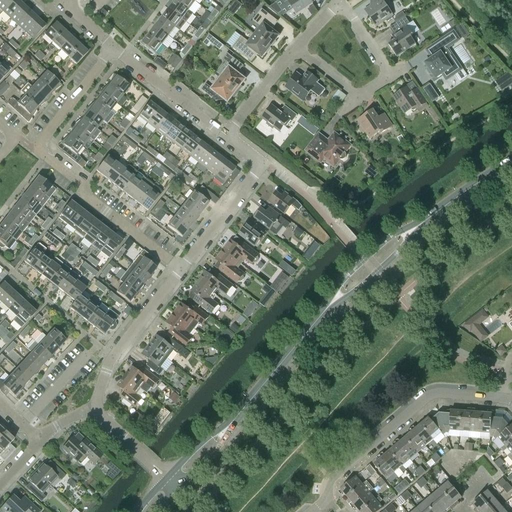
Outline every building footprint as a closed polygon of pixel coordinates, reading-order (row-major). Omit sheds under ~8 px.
[(0,0),(0,9),(3,12),(13,0),(0,0)] [(10,19),(23,5),(16,0),(13,0),(3,12),(10,19)] [(175,0),(175,1),(189,11),(195,2),(192,0),(175,0)] [(286,0),(296,14),(312,3),(310,0),(286,0)] [(365,11),(376,27),(386,20),(387,22),(393,19),(391,17),(393,16),(387,8),(389,6),(386,1),(384,0),(369,0),(373,5),(365,11)] [(193,15),(189,11),(175,1),(169,9),(187,23),(193,15)] [(269,8),(277,14),(281,12),(275,3),(269,8)] [(10,19),(18,26),(30,12),(23,5),(10,19)] [(317,12),(313,6),(308,10),(312,15),(317,12)] [(187,23),(169,9),(162,18),(175,28),(180,32),(187,23)] [(230,9),(227,12),(233,17),(236,13),(230,9)] [(102,18),(106,14),(102,10),(98,14),(102,18)] [(273,47),(276,42),(275,41),(279,36),(271,30),(277,22),(262,10),(253,21),(261,27),(255,35),(271,47),(271,46),(273,47)] [(18,26),(25,33),(38,19),(30,12),(18,26)] [(396,24),(405,17),(402,13),(395,18),(395,19),(393,20),(396,24)] [(175,28),(162,18),(155,26),(169,37),(175,28)] [(388,44),(397,57),(416,44),(411,37),(413,35),(406,26),(410,24),(406,18),(389,29),(393,34),(391,35),(394,40),(388,44)] [(38,19),(25,33),(33,40),(45,26),(38,19)] [(451,29),(457,25),(454,20),(448,24),(451,29)] [(63,27),(58,21),(44,35),(52,43),(64,31),(62,29),(63,27)] [(462,25),(456,29),(463,39),(469,35),(462,25)] [(149,35),(162,45),(169,37),(155,26),(149,35)] [(210,32),(217,37),(221,31),(215,26),(210,32)] [(72,38),(73,36),(72,35),(67,31),(65,32),(64,31),(52,43),(60,50),(72,38)] [(460,41),(454,31),(425,50),(431,59),(425,64),(427,68),(427,71),(429,75),(433,75),(435,79),(444,74),(447,78),(454,73),(451,69),(458,64),(448,49),(460,41)] [(162,45),(149,35),(142,44),(148,49),(148,51),(148,54),(150,55),(153,55),(155,54),(162,45)] [(271,47),(255,35),(249,43),(241,37),(232,48),(248,60),(254,52),(262,58),(266,53),(267,54),(271,49),(270,48),(271,47)] [(78,44),(78,42),(75,37),(73,36),(72,38),(60,50),(68,58),(80,45),(78,44)] [(76,65),(90,50),(83,46),(81,47),(80,45),(68,58),(76,65)] [(238,93),(242,88),(240,86),(245,80),(241,77),(244,74),(240,70),(243,66),(227,54),(222,60),(226,63),(225,66),(229,69),(220,79),(238,93)] [(175,69),(182,60),(175,55),(168,64),(175,69)] [(156,61),(154,63),(164,70),(167,66),(165,64),(163,64),(162,65),(156,61)] [(0,81),(11,70),(3,62),(0,65),(0,81)] [(47,72),(39,80),(51,92),(53,90),(55,91),(62,86),(47,72)] [(61,72),(56,77),(59,80),(64,75),(61,72)] [(310,91),(319,98),(325,90),(316,82),(317,81),(308,73),(303,80),(296,75),(291,81),(290,81),(287,85),(288,86),(286,87),(303,100),(310,91)] [(508,88),(511,85),(511,77),(510,73),(502,79),(508,88)] [(109,86),(123,96),(129,87),(113,75),(110,82),(111,84),(109,86)] [(11,84),(12,84),(15,81),(9,76),(6,79),(11,84)] [(234,98),(238,93),(220,79),(212,90),(206,85),(202,90),(216,101),(220,96),(228,102),(232,97),(234,98)] [(44,100),(47,102),(51,95),(50,93),(51,92),(39,80),(32,88),(44,100)] [(3,83),(0,86),(0,96),(8,87),(3,83)] [(20,92),(24,96),(37,108),(38,106),(40,107),(47,102),(44,100),(32,88),(27,84),(20,92)] [(108,88),(106,87),(100,92),(103,94),(116,104),(123,96),(109,86),(108,88)] [(414,112),(426,103),(417,89),(411,93),(407,88),(394,97),(405,114),(411,110),(412,111),(414,112)] [(96,103),(113,116),(114,117),(121,108),(116,104),(103,94),(100,92),(96,99),(98,101),(96,103)] [(434,92),(428,96),(432,103),(439,98),(434,92)] [(37,108),(24,96),(18,103),(11,99),(7,104),(28,124),(36,111),(35,109),(37,108)] [(140,109),(147,101),(141,96),(135,105),(140,109)] [(89,111),(103,121),(107,125),(113,116),(96,103),(95,105),(93,104),(87,109),(89,111)] [(138,117),(147,124),(158,109),(149,103),(138,117)] [(292,123),(297,116),(285,106),(280,112),(279,112),(272,106),(262,119),(268,123),(266,125),(273,130),(274,128),(279,132),(284,126),(286,128),(290,121),(292,123)] [(426,109),(430,115),(434,112),(431,106),(426,109)] [(83,116),(84,118),(83,120),(96,130),(103,121),(89,111),(87,109),(83,116)] [(147,124),(156,130),(167,116),(158,109),(147,124)] [(392,127),(384,115),(378,119),(373,111),(358,121),(362,126),(360,128),(364,134),(366,132),(370,139),(380,132),(381,134),(392,127)] [(156,130),(164,137),(175,123),(167,116),(156,130)] [(74,126),(76,128),(89,138),(94,142),(100,133),(96,130),(83,120),(81,122),(79,121),(74,126)] [(175,123),(164,137),(173,143),(184,129),(175,123)] [(70,137),(83,147),(89,138),(76,128),(74,126),(70,133),(71,135),(70,137)] [(173,143),(181,150),(192,136),(184,129),(173,143)] [(334,166),(339,160),(342,161),(344,160),(346,158),(346,155),(345,152),(349,146),(334,135),(326,146),(316,138),(307,151),(321,162),(324,158),(334,166)] [(401,135),(396,138),(401,146),(405,143),(401,135)] [(192,136),(181,150),(190,157),(201,143),(192,136)] [(66,138),(60,143),(67,149),(63,154),(78,166),(82,160),(77,154),(83,147),(70,137),(68,139),(66,138)] [(190,157),(198,163),(209,149),(201,143),(190,157)] [(207,170),(218,156),(209,149),(198,163),(207,170)] [(169,155),(165,160),(170,164),(174,159),(169,155)] [(207,170),(215,177),(226,162),(218,156),(207,170)] [(96,171),(105,178),(116,163),(107,157),(96,171)] [(226,162),(215,177),(213,179),(222,186),(235,169),(226,162)] [(113,185),(125,170),(116,163),(105,178),(113,185)] [(113,185),(122,191),(137,172),(128,165),(125,170),(113,185)] [(122,191),(130,198),(145,179),(137,172),(122,191)] [(38,177),(32,186),(49,199),(56,190),(38,177)] [(130,198),(139,205),(154,185),(145,179),(130,198)] [(163,192),(154,185),(139,205),(148,211),(163,192)] [(25,194),(42,207),(49,199),(32,186),(25,194)] [(204,189),(201,194),(210,201),(214,196),(204,189)] [(187,201),(202,212),(208,203),(194,192),(187,201)] [(298,202),(287,194),(284,199),(276,193),(269,203),(285,215),(292,206),(299,211),(302,207),(298,202)] [(42,207),(25,194),(18,203),(35,216),(42,207)] [(180,209),(195,221),(202,212),(187,201),(180,209)] [(58,218),(67,225),(79,209),(70,202),(58,218)] [(18,203),(12,211),(29,225),(35,216),(18,203)] [(157,204),(150,213),(154,216),(153,218),(159,223),(167,213),(161,208),(162,207),(157,204)] [(75,232),(88,215),(79,209),(67,225),(75,232)] [(195,221),(180,209),(174,218),(188,229),(195,221)] [(286,230),(290,224),(281,217),(271,210),(268,214),(261,209),(254,219),(276,236),(283,227),(286,230)] [(12,211),(5,220),(22,233),(29,225),(12,211)] [(75,232),(84,238),(96,222),(88,215),(75,232)] [(188,229),(174,218),(167,226),(182,238),(188,229)] [(5,220),(0,226),(0,229),(16,242),(22,233),(5,220)] [(83,239),(91,246),(105,228),(96,222),(84,238),(83,239)] [(252,230),(248,227),(246,225),(239,235),(254,247),(259,241),(260,242),(266,234),(256,226),(252,230)] [(105,228),(91,246),(100,252),(113,235),(105,228)] [(297,228),(293,233),(300,238),(304,233),(297,228)] [(3,249),(5,247),(9,250),(16,242),(0,229),(0,248),(3,249)] [(113,235),(100,252),(109,259),(122,242),(113,235)] [(35,243),(31,240),(26,245),(30,248),(35,243)] [(259,255),(248,247),(240,241),(237,246),(230,241),(223,250),(241,264),(245,260),(251,265),(253,263),(255,263),(257,263),(258,261),(258,259),(257,257),(259,255)] [(32,269),(43,256),(46,251),(38,244),(24,262),(32,269)] [(17,257),(21,260),(28,252),(24,248),(17,257)] [(241,264),(223,250),(215,260),(223,265),(219,270),(237,284),(238,282),(240,282),(242,282),(243,280),(243,278),(243,276),(244,274),(237,269),(241,264)] [(143,251),(132,264),(150,277),(156,268),(150,264),(154,259),(143,251)] [(306,252),(302,257),(308,261),(311,257),(306,252)] [(41,276),(46,268),(51,262),(43,256),(32,269),(41,276)] [(49,282),(63,264),(55,258),(51,262),(46,268),(41,276),(49,282)] [(283,262),(279,266),(286,272),(289,267),(283,262)] [(49,282),(58,289),(72,271),(63,264),(49,282)] [(132,264),(126,273),(143,286),(150,277),(132,264)] [(66,295),(77,282),(80,278),(72,271),(58,289),(66,295)] [(277,293),(289,278),(282,272),(270,288),(277,293)] [(119,281),(123,284),(136,294),(143,286),(126,273),(119,281)] [(198,282),(214,294),(219,288),(227,294),(233,286),(216,273),(212,277),(206,273),(198,282)] [(66,295),(75,302),(80,296),(86,289),(77,282),(66,295)] [(214,294),(198,282),(191,292),(197,297),(194,301),(211,315),(217,307),(209,301),(214,294)] [(0,286),(0,302),(0,303),(12,291),(3,283),(0,286)] [(129,303),(136,294),(123,284),(116,293),(129,303)] [(8,310),(20,298),(12,291),(0,303),(8,310)] [(69,309),(78,315),(89,302),(80,296),(75,302),(69,309)] [(8,310),(16,317),(27,305),(20,298),(8,310)] [(263,298),(259,303),(264,307),(268,302),(263,298)] [(87,322),(97,309),(89,302),(78,315),(87,322)] [(202,326),(208,318),(191,305),(188,309),(181,304),(174,314),(194,330),(199,323),(202,326)] [(27,305),(16,317),(13,321),(21,329),(36,313),(27,305)] [(87,322),(95,329),(106,315),(97,309),(87,322)] [(109,311),(106,315),(95,329),(104,336),(108,330),(110,331),(112,331),(113,331),(115,330),(116,328),(116,327),(116,325),(116,324),(114,322),(118,318),(109,311)] [(194,330),(174,314),(166,323),(173,328),(169,333),(186,346),(192,338),(189,336),(194,330)] [(246,319),(241,316),(237,322),(241,325),(246,319)] [(479,325),(473,318),(464,325),(470,332),(479,325)] [(234,324),(230,329),(235,333),(239,329),(234,324)] [(66,341),(60,335),(61,333),(60,331),(58,329),(56,329),(54,330),(46,338),(58,349),(66,341)] [(43,335),(35,342),(51,357),(58,349),(46,338),(43,335)] [(149,345),(167,359),(174,350),(181,356),(185,350),(169,338),(165,343),(156,336),(149,345)] [(28,350),(31,353),(43,365),(51,357),(35,342),(28,350)] [(159,376),(163,371),(160,368),(167,359),(149,345),(142,355),(150,361),(147,366),(159,376)] [(496,351),(500,356),(506,352),(501,346),(496,351)] [(31,353),(24,361),(36,373),(43,365),(31,353)] [(24,361),(16,369),(29,381),(36,373),(24,361)] [(125,377),(140,389),(145,383),(154,390),(157,385),(156,385),(159,381),(143,368),(139,373),(132,367),(125,377)] [(21,388),(29,381),(16,369),(9,377),(21,388)] [(21,388),(9,377),(2,384),(0,382),(0,391),(5,396),(9,392),(14,396),(21,388)] [(121,397),(135,408),(142,400),(136,395),(140,389),(125,377),(117,386),(124,392),(121,397)] [(175,403),(179,397),(173,393),(169,399),(175,403)] [(470,433),(471,413),(471,410),(468,409),(467,413),(461,412),(460,432),(470,433)] [(480,433),(481,420),(481,414),(475,413),(475,410),(471,410),(471,413),(470,433),(480,433)] [(447,414),(439,414),(446,433),(447,437),(449,437),(459,438),(460,432),(461,412),(447,411),(447,414)] [(146,422),(136,413),(132,417),(142,426),(146,422)] [(420,425),(433,440),(437,445),(445,438),(443,436),(446,433),(439,414),(433,419),(431,416),(420,425)] [(481,414),(481,420),(480,433),(490,434),(490,437),(493,437),(503,419),(502,419),(495,419),(495,415),(481,414)] [(505,446),(511,439),(511,424),(510,423),(507,425),(503,419),(493,437),(496,440),(498,438),(505,446)] [(426,447),(433,440),(420,425),(416,429),(413,427),(410,429),(426,447)] [(426,447),(410,429),(408,432),(410,434),(405,438),(418,454),(426,447)] [(9,445),(14,440),(5,432),(0,438),(0,451),(1,453),(0,454),(0,458),(4,462),(15,450),(9,445)] [(102,456),(97,451),(85,440),(81,444),(73,437),(62,449),(80,465),(88,456),(95,463),(102,456)] [(418,454),(405,438),(400,443),(398,440),(395,443),(410,460),(418,454)] [(511,454),(511,453),(511,439),(505,446),(501,449),(503,452),(507,449),(511,454)] [(410,460),(395,443),(392,445),(394,448),(389,452),(402,467),(410,460)] [(490,458),(494,455),(488,448),(485,453),(490,458)] [(405,470),(402,467),(389,452),(385,456),(382,453),(379,456),(394,473),(399,469),(402,473),(405,470)] [(394,473),(379,456),(377,458),(379,461),(374,465),(386,480),(394,473)] [(105,467),(115,476),(120,471),(110,462),(105,467)] [(35,472),(50,486),(57,478),(61,481),(65,476),(53,465),(49,470),(43,464),(35,472)] [(367,473),(372,478),(376,473),(369,465),(364,470),(367,473)] [(437,476),(440,473),(435,467),(432,470),(437,476)] [(50,486),(35,472),(27,481),(33,486),(29,491),(41,503),(46,498),(42,494),(50,486)] [(347,498),(362,485),(356,477),(338,492),(341,496),(343,493),(347,498)] [(427,484),(423,478),(419,481),(424,486),(427,484)] [(73,488),(76,485),(70,480),(67,483),(73,488)] [(369,493),(373,490),(367,482),(362,485),(347,498),(352,503),(349,505),(352,508),(369,493)] [(399,495),(404,491),(407,488),(402,482),(394,489),(399,495)] [(448,483),(440,489),(455,508),(459,504),(457,502),(462,498),(448,483)] [(501,488),(504,491),(510,486),(507,483),(501,488)] [(432,496),(446,511),(450,508),(452,511),(455,508),(440,489),(432,496)] [(404,494),(408,499),(412,496),(407,491),(404,494)] [(474,511),(479,511),(495,499),(488,491),(472,504),(476,509),(473,511),(474,511)] [(359,511),(362,511),(376,501),(369,493),(352,508),(354,511),(357,509),(359,511)] [(432,496),(425,503),(432,511),(445,511),(446,511),(432,496)] [(38,511),(39,511),(27,500),(22,505),(13,498),(9,502),(8,501),(2,508),(3,509),(1,511),(2,511),(38,511)] [(362,511),(379,511),(383,509),(378,504),(382,501),(380,498),(376,501),(362,511)] [(495,499),(479,511),(495,511),(501,507),(495,499)] [(432,511),(425,503),(417,509),(419,511),(432,511)]
